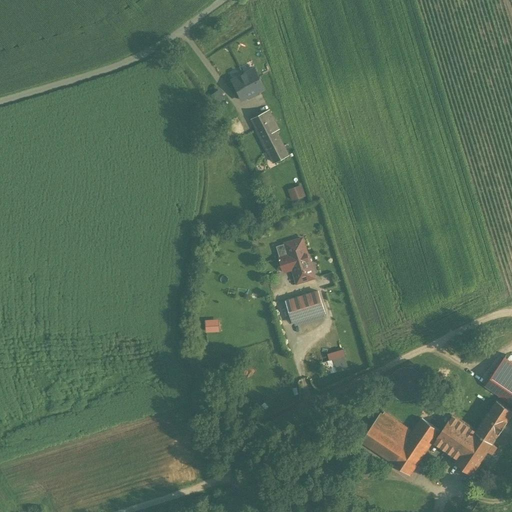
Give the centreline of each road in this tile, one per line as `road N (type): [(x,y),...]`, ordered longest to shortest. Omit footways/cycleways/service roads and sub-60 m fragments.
road 1 (track): [(225,475),(268,421),(511,312)]
road 2 (unclassified): [(0,102),(146,55),(226,0)]
road 3 (track): [(110,511),(225,475),(279,511)]
